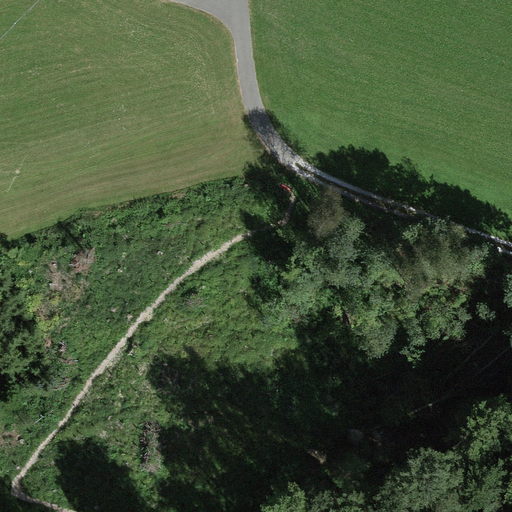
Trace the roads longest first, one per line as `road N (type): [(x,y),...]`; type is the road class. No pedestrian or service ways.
road 1 (track): [(511,253),(341,195),(297,169)]
road 2 (track): [(238,0),(252,99),(266,135),(297,169)]
